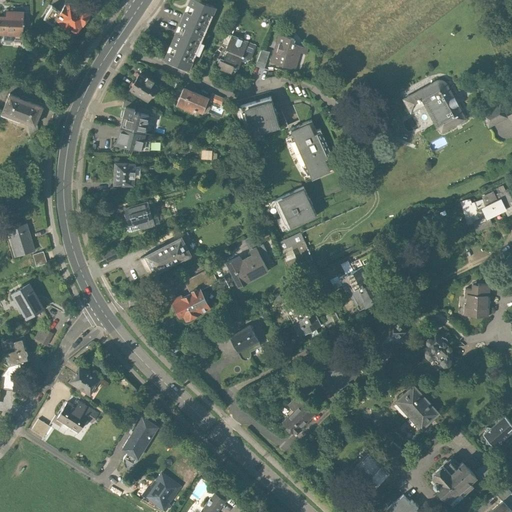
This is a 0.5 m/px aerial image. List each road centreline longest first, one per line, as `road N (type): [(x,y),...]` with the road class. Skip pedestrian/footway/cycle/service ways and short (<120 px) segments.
road 1 (primary): [(102,312),(67,230),(64,170),(94,75),(144,0)]
road 2 (primary): [(303,511),(163,383),(102,312)]
road 3 (unclassified): [(16,429),(67,342),(102,312)]
